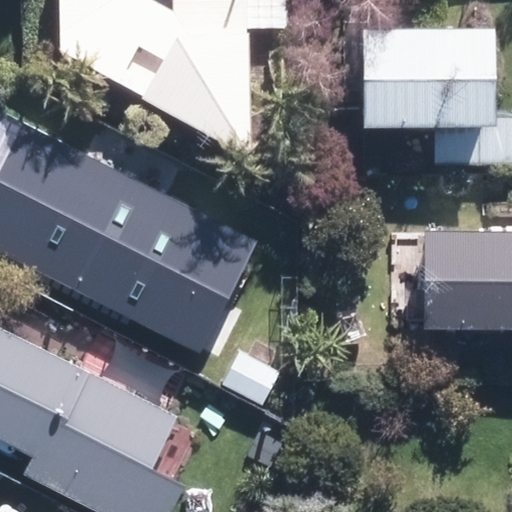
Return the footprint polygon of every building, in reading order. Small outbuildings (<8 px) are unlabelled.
[(62,0),(63,34),(252,145),(246,0),(175,0),(176,0),(175,0),(62,0)] [(502,3),(366,6),(369,101),(504,98),(502,3)] [(511,102),(440,104),(442,157),(511,155),(511,102)] [(250,228),(7,103),(0,116),(0,245),(190,343),(250,228)] [(511,210),(433,210),(433,309),(511,308),(511,210)] [(155,457),(183,400),(0,312),(0,428),(35,446),(27,462),(130,511),(168,511),(188,473),(155,457)] [(280,362),(244,344),(227,376),(263,394),(280,362)]
